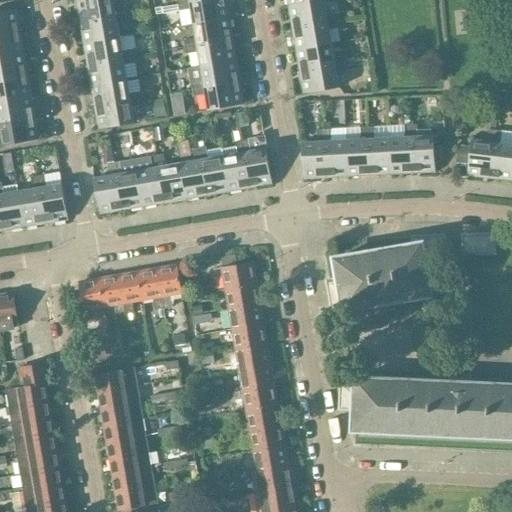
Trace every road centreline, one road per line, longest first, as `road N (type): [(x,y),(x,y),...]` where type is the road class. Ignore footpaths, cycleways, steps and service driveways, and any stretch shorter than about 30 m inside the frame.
road 1 (residential): [(290,217),(288,249),(330,472)]
road 2 (residential): [(94,511),(51,257)]
road 3 (residential): [(87,250),(44,0)]
road 4 (residential): [(290,217),(450,208),(511,215)]
road 5 (residential): [(256,0),(290,217)]
road 6 (residential): [(87,250),(290,217)]
road 7 (residential): [(511,479),(330,472)]
